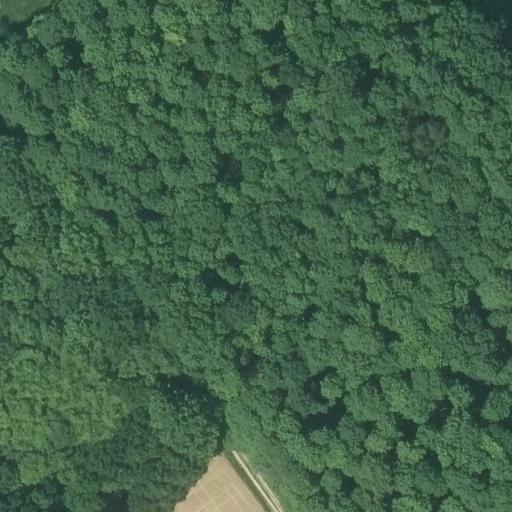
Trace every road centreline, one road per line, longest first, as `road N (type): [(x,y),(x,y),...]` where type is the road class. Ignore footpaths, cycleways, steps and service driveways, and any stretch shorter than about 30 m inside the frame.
road 1 (track): [(286,511),(0,125)]
road 2 (track): [(433,0),(511,106)]
